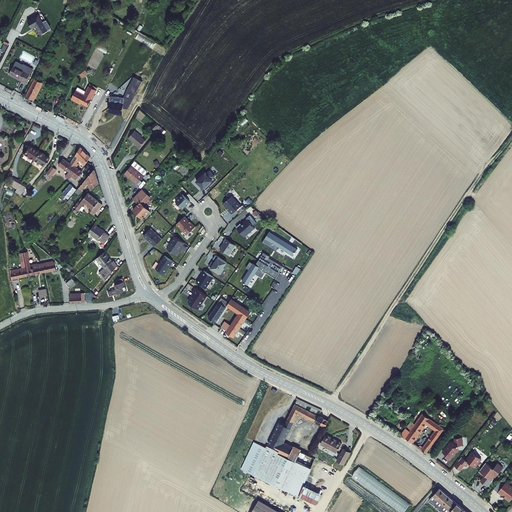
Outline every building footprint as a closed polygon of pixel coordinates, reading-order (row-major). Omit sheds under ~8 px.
[(45,22),(41,15),(30,21),(35,28),(37,27),(42,35),(50,30),(45,22)] [(17,60),(10,73),(27,82),(35,68),(24,62),(23,64),(17,60)] [(86,69),(80,74),(83,78),(89,73),(86,69)] [(44,82),(37,78),(29,95),(36,99),(44,82)] [(89,92),(81,87),(75,98),(82,102),(82,101),(91,106),(100,90),(99,90),(92,86),(89,92)] [(113,102),(111,112),(125,114),(127,105),(122,104),(123,99),(118,98),(117,98),(116,99),(115,99),(114,100),(113,101),(113,102)] [(157,135),(160,137),(165,131),(162,128),(157,135)] [(137,148),(142,151),(148,143),(144,140),(145,139),(137,134),(131,142),(138,147),(137,148)] [(43,150),(32,143),(27,152),(37,158),(43,150)] [(82,148),(71,164),(77,167),(78,166),(77,165),(81,159),(86,165),(92,157),(82,148)] [(53,156),(43,150),(37,158),(47,164),(49,160),(50,161),(53,156)] [(64,158),(59,165),(74,175),(78,169),(77,167),(71,164),(64,158)] [(59,170),(54,166),(50,173),(54,176),(59,170)] [(134,168),(128,175),(132,178),(132,179),(141,186),(147,179),(146,178),(149,175),(149,173),(142,167),(138,171),(134,168)] [(100,183),(96,169),(69,201),(74,205),(85,192),(84,191),(90,183),(93,191),(100,183)] [(85,174),(78,169),(74,175),(78,179),(77,180),(79,181),(81,178),(82,178),(85,174)] [(216,174),(211,169),(208,172),(207,171),(198,180),(205,187),(214,178),(213,177),(216,174)] [(24,180),(17,176),(13,183),(19,187),(24,180)] [(29,184),(24,180),(19,187),(17,191),(23,194),(29,184)] [(79,188),(73,183),(65,193),(71,198),(79,188)] [(106,203),(92,191),(84,200),(82,198),(76,205),(78,207),(78,208),(79,209),(80,209),(81,208),(81,207),(82,208),(88,201),(94,206),(92,209),(97,214),(106,203)] [(137,212),(146,220),(153,212),(147,207),(154,199),(145,191),(136,201),(142,206),(137,212)] [(184,193),(177,200),(184,207),(191,200),(184,193)] [(242,203),(232,194),(224,201),(234,211),(237,207),(241,211),(247,205),(243,201),(242,203)] [(156,210),(159,213),(164,207),(161,205),(156,210)] [(258,219),(251,212),(247,215),(248,216),(243,222),(242,221),(237,225),(246,234),(256,224),(254,222),(258,219)] [(190,219),(186,214),(178,222),(188,233),(196,225),(192,221),(191,222),(189,220),(190,219)] [(113,233),(98,222),(92,230),(107,241),(113,233)] [(145,235),(156,245),(163,237),(152,227),(145,235)] [(270,231),(263,242),(277,250),(279,246),(294,255),(299,247),(270,231)] [(186,241),(176,235),(168,247),(177,253),(181,247),(182,245),(183,245),(186,241)] [(237,243),(228,237),(225,240),(226,241),(221,247),(231,253),(237,243)] [(28,266),(30,275),(44,272),(42,263),(33,265),(28,250),(24,251),(28,266)] [(28,266),(24,251),(21,252),(25,266),(12,269),(14,278),(30,275),(28,266)] [(115,261),(107,251),(99,257),(107,266),(104,269),(111,278),(121,265),(117,260),(115,261)] [(228,261),(217,253),(215,257),(217,259),(216,261),(214,260),(210,265),(222,272),(226,266),(225,265),(228,261)] [(277,277),(284,264),(263,253),(257,264),(250,261),(247,267),(249,268),(242,281),(252,287),(259,275),(263,277),(266,271),(277,277)] [(175,260),(166,254),(157,267),(166,273),(175,260)] [(51,261),(42,263),(44,272),(58,269),(56,263),(55,263),(55,261),(51,261)] [(215,275),(205,269),(203,273),(198,280),(207,286),(215,275)] [(112,290),(113,294),(129,290),(126,277),(119,279),(120,283),(117,283),(119,288),(112,290)] [(79,284),(75,279),(70,283),(73,288),(79,284)] [(208,294),(196,286),(193,290),(195,291),(190,299),(190,301),(199,307),(208,294)] [(50,295),(48,288),(41,290),(43,297),(50,295)] [(88,291),(74,292),(74,302),(89,301),(88,291)] [(234,332),(240,336),(257,312),(246,304),(238,298),(233,305),(246,314),(235,330),(228,325),(223,333),(230,338),(234,332)] [(246,304),(257,312),(261,307),(250,299),(246,304)] [(214,316),(221,321),(233,305),(226,300),(214,316)] [(469,373),(475,380),(478,377),(473,370),(469,373)] [(298,463),(310,469),(316,458),(285,442),(299,414),(324,427),(327,421),(319,417),(322,411),(298,399),(285,426),(281,424),(270,445),(280,450),(279,453),(298,463)] [(406,427),(401,433),(411,440),(425,423),(435,430),(422,448),(427,452),(445,428),(424,413),(410,430),(406,427)] [(341,443),(325,434),(320,443),(336,452),(341,443)] [(456,438),(463,437),(463,434),(455,435),(456,438),(452,439),(449,444),(457,443),(456,438)] [(448,452),(446,453),(452,457),(458,449),(460,449),(460,447),(460,443),(464,442),(463,437),(456,438),(457,443),(449,444),(444,449),(448,452)] [(267,450),(256,444),(244,468),(255,474),(267,450)] [(255,474),(285,489),(298,463),(279,453),(268,448),(267,450),(255,474)] [(349,453),(343,449),(336,460),(343,464),(349,453)] [(466,460),(462,456),(459,460),(465,465),(466,466),(469,462),(475,467),(481,458),(473,452),(466,460)] [(459,460),(455,466),(461,470),(465,465),(459,460)] [(486,462),(480,470),(484,474),(487,474),(487,476),(485,476),(481,481),(487,485),(495,475),(496,477),(503,467),(498,463),(494,468),(486,462)] [(285,489),(318,505),(324,494),(306,486),(313,470),(310,469),(298,463),(285,489)] [(506,483),(501,480),(494,489),(498,493),(506,483)] [(506,483),(498,493),(503,497),(504,496),(506,497),(505,499),(510,502),(511,499),(511,486),(510,485),(509,486),(506,483)] [(429,498),(432,500),(442,488),(439,486),(429,498)] [(432,500),(436,503),(446,491),(442,488),(432,500)] [(436,503),(439,506),(449,494),(446,491),(436,503)] [(439,506),(443,509),(453,497),(449,494),(439,506)] [(443,509),(446,511),(457,500),(453,497),(443,509)] [(446,511),(459,511),(464,507),(457,500),(446,511)] [(278,511),(259,501),(252,511),(278,511)]
